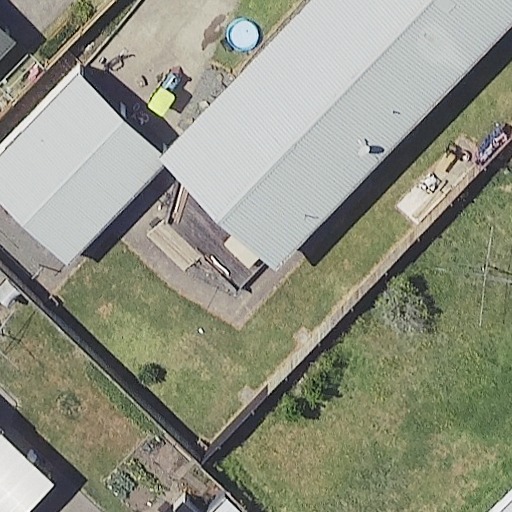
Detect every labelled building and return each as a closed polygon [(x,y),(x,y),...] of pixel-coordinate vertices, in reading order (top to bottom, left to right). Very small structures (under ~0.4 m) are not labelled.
[(511,0),(312,0),(161,158),(280,272),(511,29),(511,0)] [(0,19),(0,54),(17,36),(0,19)] [(166,150),(68,60),(0,135),(0,192),(70,256),(166,150)] [(277,511),(203,440),(140,505),(146,511),(277,511)] [(0,511),(58,511),(0,453),(0,511)] [(511,511),(511,502),(501,511),(511,511)]
